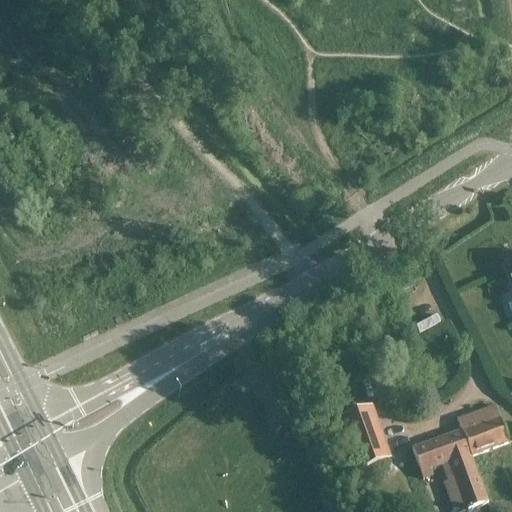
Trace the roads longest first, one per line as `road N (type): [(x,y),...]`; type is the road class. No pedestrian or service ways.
road 1 (tertiary): [(199,351),(511,162)]
road 2 (tertiary): [(199,351),(41,424)]
road 3 (tertiary): [(97,433),(199,351)]
